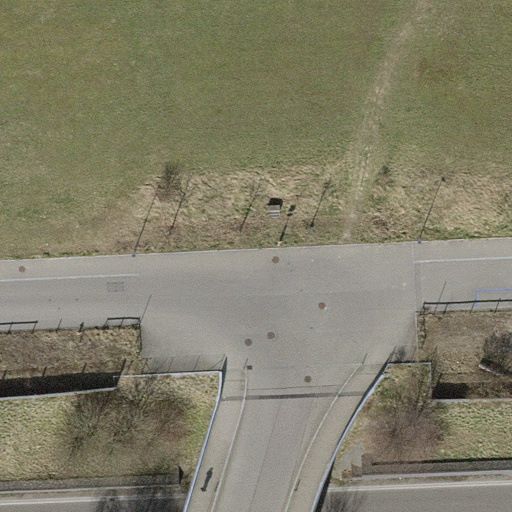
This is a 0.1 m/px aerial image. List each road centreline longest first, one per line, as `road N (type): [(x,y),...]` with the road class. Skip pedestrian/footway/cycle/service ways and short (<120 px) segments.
road 1 (residential): [(303,294),(0,309)]
road 2 (residential): [(254,511),(292,393),(303,294)]
road 3 (residential): [(511,283),(303,294)]
